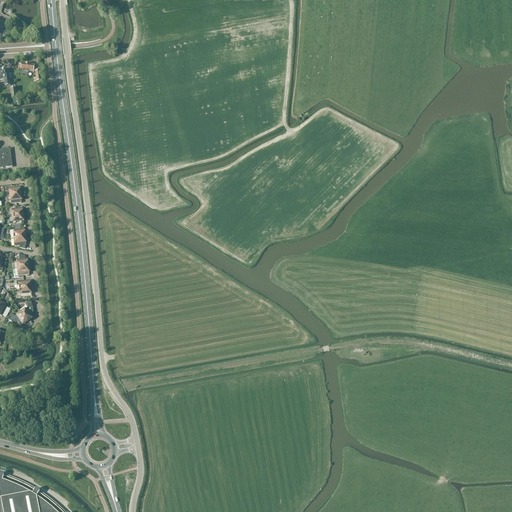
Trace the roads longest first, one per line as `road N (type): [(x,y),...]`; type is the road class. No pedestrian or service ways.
road 1 (unclassified): [(136,440),(102,368),(62,0)]
road 2 (primary): [(91,361),(51,0)]
road 3 (residential): [(0,325),(23,338),(42,331),(34,256)]
